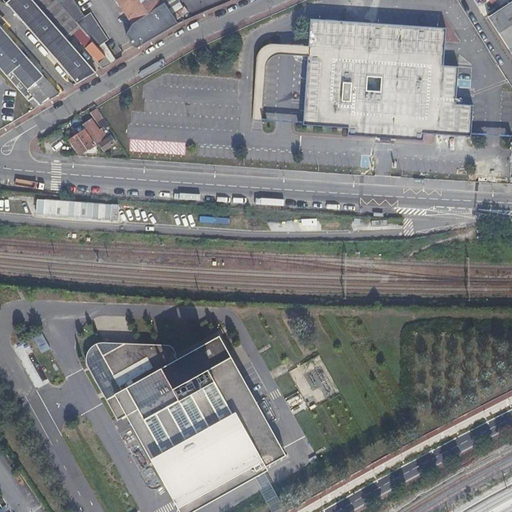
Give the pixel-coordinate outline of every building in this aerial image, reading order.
[(77,84),(95,72),(67,40),(31,0),(8,0),(6,3),(77,84)] [(81,29),(55,0),(31,0),(67,40),(73,34),(98,62),(105,57),(97,47),(87,36),(81,29)] [(132,46),(137,48),(178,23),(166,4),(163,0),(55,0),(81,29),(87,36),(97,47),(100,44),(71,0),(116,0),(131,22),(125,34),(132,46)] [(511,2),(490,18),(511,51),(511,2)] [(391,138),(423,140),(424,132),(471,135),(471,133),(511,136),(511,134),(471,131),(473,104),(456,103),(458,65),(443,64),(446,27),(309,18),(303,120),(262,118),(262,120),(303,122),(303,124),(348,127),(347,135),(380,137),(380,138),(390,139),(391,138)] [(39,105),(40,106),(59,94),(0,26),(0,68),(29,102),(29,101),(36,108),(39,105)] [(106,126),(95,109),(90,112),(101,129),(106,126)] [(97,131),(90,120),(83,124),(102,152),(114,143),(110,137),(106,139),(99,129),(97,131)] [(46,138),(50,143),(62,135),(59,130),(46,138)] [(83,130),(68,140),(78,155),(93,145),(83,130)] [(126,414),(180,511),(181,511),(188,508),(192,506),(193,506),(193,505),(262,467),(286,454),(278,441),(276,442),(268,427),(270,426),(237,366),(236,367),(228,351),(228,350),(220,334),(177,358),(175,353),(177,352),(173,347),(173,346),(172,346),(172,345),(171,344),(170,344),(169,344),(169,343),(168,343),(104,341),(101,341),(97,342),(95,344),(93,345),(92,347),(90,348),(89,350),(88,352),(88,353),(87,355),(87,357),(87,359),(87,361),(88,363),(88,365),(88,366),(118,418),(126,414)]
